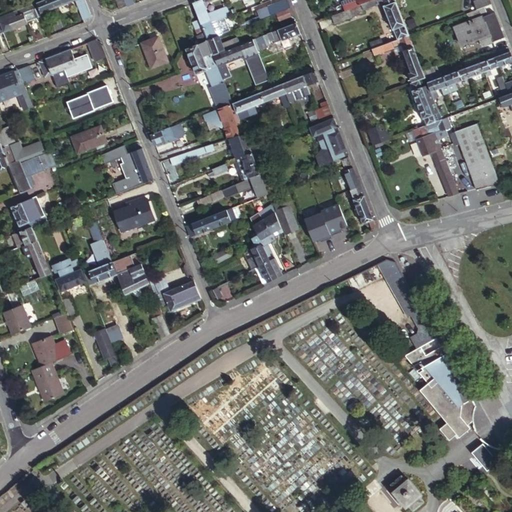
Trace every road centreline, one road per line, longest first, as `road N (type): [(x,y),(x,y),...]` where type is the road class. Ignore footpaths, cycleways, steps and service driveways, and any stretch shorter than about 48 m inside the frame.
road 1 (residential): [(101,25),(220,327)]
road 2 (residential): [(299,0),(393,241)]
road 3 (residential): [(23,459),(111,392),(220,327)]
road 4 (residential): [(220,327),(393,241)]
road 5 (residential): [(393,241),(511,212)]
